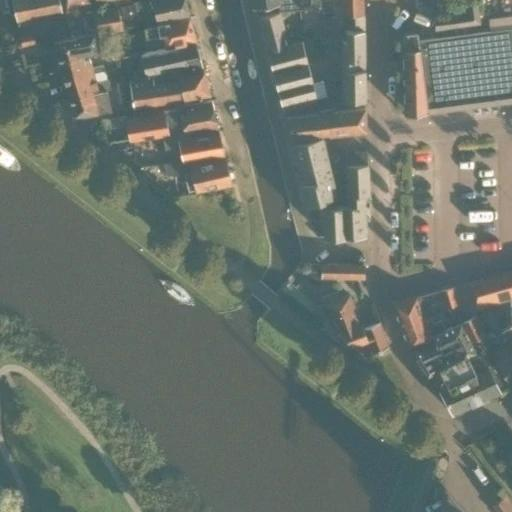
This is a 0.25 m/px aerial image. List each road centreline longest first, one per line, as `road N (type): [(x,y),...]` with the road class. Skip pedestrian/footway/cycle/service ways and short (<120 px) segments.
road 1 (residential): [(380,245),(306,248),(245,0)]
road 2 (residential): [(244,202),(200,0)]
road 3 (residential): [(445,432),(392,328),(380,245)]
road 4 (residential): [(379,134),(377,0)]
road 5 (residential): [(511,123),(379,134)]
